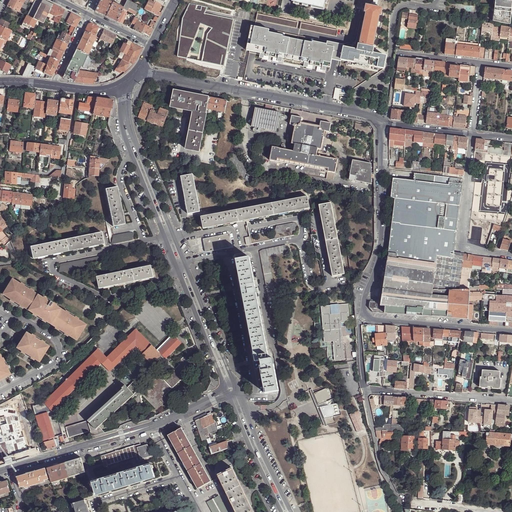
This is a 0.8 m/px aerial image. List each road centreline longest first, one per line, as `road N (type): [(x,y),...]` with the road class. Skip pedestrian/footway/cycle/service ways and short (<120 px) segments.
road 1 (residential): [(123,108),(129,151),(224,384)]
road 2 (residential): [(232,380),(123,108)]
road 3 (residential): [(383,120),(138,70)]
road 4 (residential): [(383,120),(380,257),(363,315)]
road 5 (residential): [(471,134),(458,248),(511,255)]
road 6 (residential): [(479,63),(396,52),(383,120)]
road 7 (residential): [(7,468),(151,426)]
road 8 (residential): [(363,315),(511,330)]
road 9 (residential): [(365,390),(511,402)]
road 10 (residential): [(289,511),(238,393)]
road 11 (residential): [(228,397),(280,511)]
